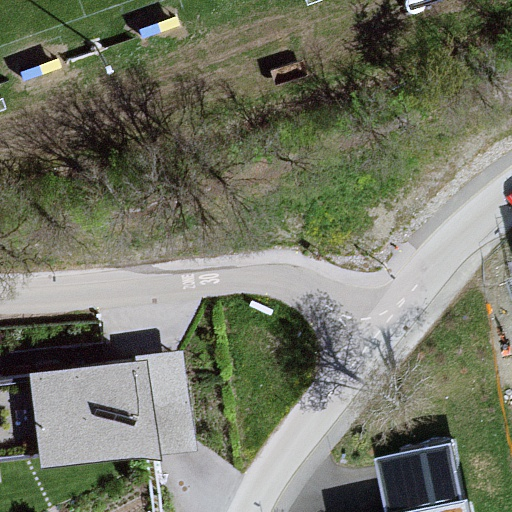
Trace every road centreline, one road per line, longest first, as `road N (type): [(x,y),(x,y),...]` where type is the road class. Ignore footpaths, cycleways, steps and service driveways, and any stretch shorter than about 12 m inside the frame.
road 1 (residential): [(0,298),(265,280),(377,334)]
road 2 (residential): [(377,334),(250,511)]
road 3 (residential): [(511,198),(377,334)]
